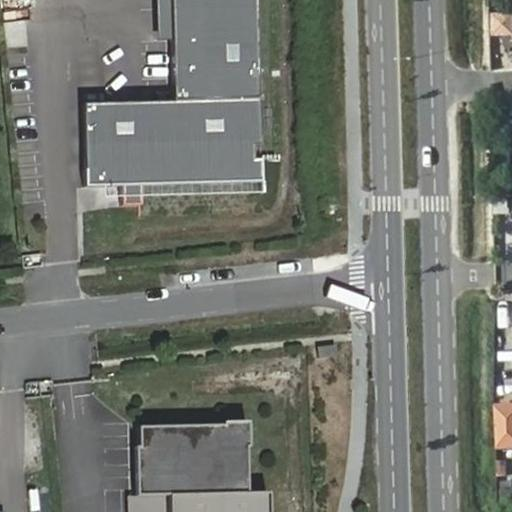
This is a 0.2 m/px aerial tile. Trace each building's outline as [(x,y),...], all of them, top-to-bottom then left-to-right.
[(168,0),(171,106),(81,109),(83,191),(120,190),(120,209),(140,209),(139,189),(259,186),(259,164),(251,164),(251,151),(258,151),(254,0),(168,0)] [(508,0),(496,0),(497,18),(510,17),(508,0)] [(336,359),(335,349),(317,351),(318,361),(336,359)] [(511,409),(491,410),(491,447),(511,447),(511,409)] [(266,511),(266,497),(245,497),(244,452),(247,452),(246,426),(221,427),(221,429),(136,431),(136,451),(133,451),(133,500),(166,499),(166,511),(266,511)] [(166,511),(166,499),(133,500),(121,500),(121,511),(166,511)]
